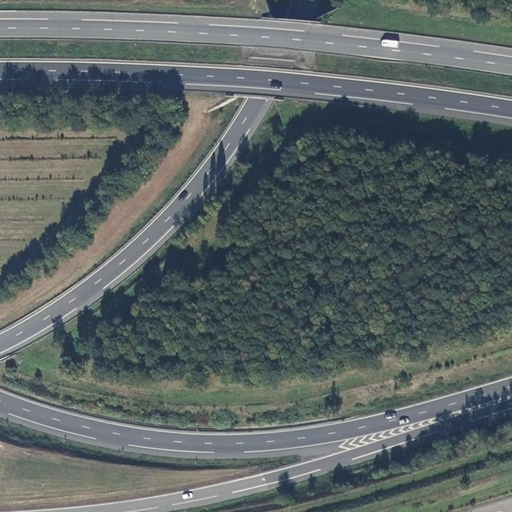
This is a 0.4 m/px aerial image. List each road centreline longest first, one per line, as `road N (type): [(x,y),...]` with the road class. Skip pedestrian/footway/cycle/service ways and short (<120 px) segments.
road 1 (trunk): [(0,399),(102,430),(239,442),(362,426),(511,385)]
road 2 (trunk): [(0,69),(301,82),(511,108)]
road 3 (trunk): [(511,65),(246,35),(0,27)]
road 4 (trunk): [(0,343),(117,265),(172,213),(255,101),(301,0)]
road 5 (trunk): [(80,511),(273,477),(511,403)]
